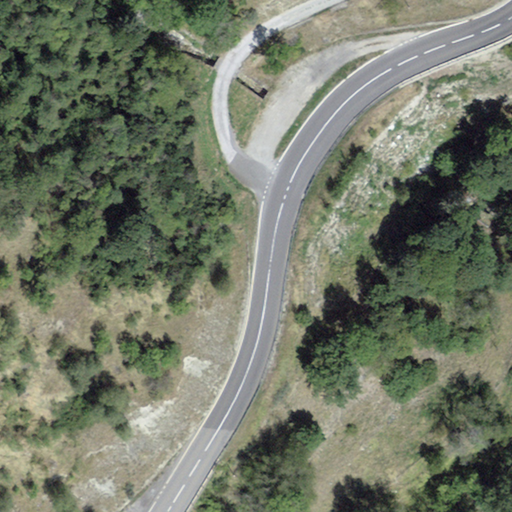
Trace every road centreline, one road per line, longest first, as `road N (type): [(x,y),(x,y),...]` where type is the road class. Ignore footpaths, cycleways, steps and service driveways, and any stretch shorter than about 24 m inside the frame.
road 1 (secondary): [(511,18),(370,78),(317,133),(285,192),(262,319),(236,397),(167,511)]
road 2 (track): [(285,192),(232,153),(221,122),(221,83),(246,43),(330,0)]
